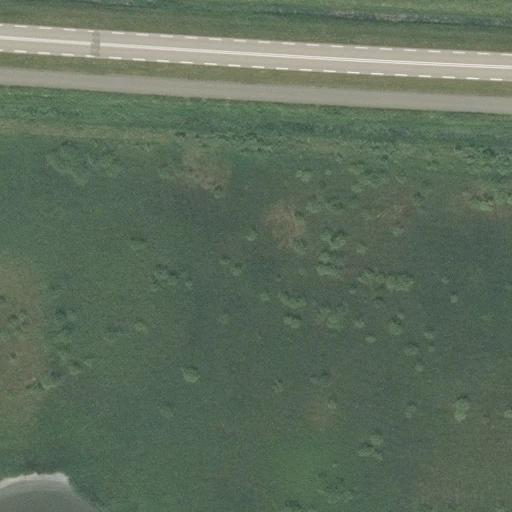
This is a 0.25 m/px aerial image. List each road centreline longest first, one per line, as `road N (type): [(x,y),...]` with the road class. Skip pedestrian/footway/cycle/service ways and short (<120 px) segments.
road 1 (unclassified): [(0,74),(511,103)]
road 2 (primary): [(511,66),(0,37)]
